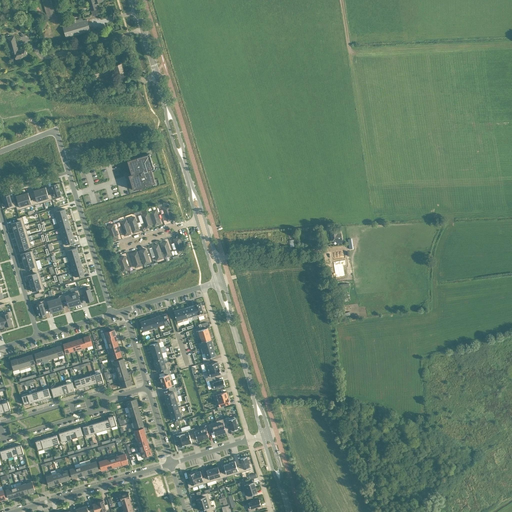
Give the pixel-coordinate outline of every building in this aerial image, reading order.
[(51,0),(42,0),(48,19),(57,16),(51,0)] [(87,0),(91,11),(98,9),(96,3),(103,1),(102,0),(87,0)] [(76,20),(75,16),(71,17),(72,21),(66,23),(67,25),(63,26),(66,38),(90,31),(87,19),(83,20),(82,18),(76,20)] [(14,36),(7,38),(11,54),(14,53),(15,56),(16,59),(17,59),(27,56),(26,55),(27,55),(26,52),(25,48),(18,50),(14,36)] [(124,73),(121,64),(114,66),(110,68),(109,65),(93,70),(96,78),(111,73),(111,72),(116,71),(117,75),(124,73)] [(85,150),(72,154),(74,159),(87,155),(85,150)] [(131,182),(133,190),(153,184),(152,180),(155,179),(151,166),(153,165),(150,156),(148,157),(147,154),(130,159),(131,163),(128,164),(131,171),(132,174),(129,175),(130,178),(131,178),(132,182),(131,182)] [(54,193),(51,194),(53,199),(62,197),(58,183),(51,185),(54,193)] [(46,187),(40,189),(44,202),(53,199),(51,194),(48,195),(46,187)] [(36,198),(33,199),(35,205),(44,202),(40,189),(34,191),(36,198)] [(28,192),(22,194),(26,207),(35,205),(33,199),(30,200),(28,192)] [(9,194),(3,196),(7,210),(16,207),(16,204),(15,201),(12,202),(9,194)] [(16,204),(16,207),(17,210),(26,207),(22,194),(16,196),(18,204),(16,204)] [(167,221),(174,219),(169,205),(163,207),(167,221)] [(59,207),(52,209),(52,210),(53,209),(55,218),(67,214),(65,209),(59,210),(58,208),(59,207)] [(155,226),(161,223),(156,210),(150,212),(155,226)] [(146,228),(152,226),(148,213),(141,215),(146,228)] [(67,214),(55,218),(57,223),(57,224),(59,223),(68,220),(67,214)] [(18,221),(12,223),(13,229),(25,225),(22,217),(20,217),(18,218),(17,218),(18,221)] [(133,233),(139,231),(135,217),(129,219),(133,233)] [(68,220),(59,223),(61,228),(70,225),(68,220)] [(125,236),(131,234),(126,220),(120,222),(125,236)] [(112,240),(118,238),(113,224),(107,226),(112,240)] [(25,225),(13,229),(15,234),(27,231),(25,225)] [(61,228),(58,229),(60,234),(72,231),(70,225),(61,228)] [(336,230),(331,231),(332,241),(336,240),(337,243),(342,242),(342,239),(341,233),(337,234),(336,230)] [(27,231),(15,234),(17,240),(28,236),(27,231)] [(72,231),(60,234),(62,240),(73,236),(72,231)] [(28,236),(17,240),(18,245),(30,242),(28,236)] [(73,236),(62,240),(64,248),(70,246),(69,244),(75,242),(73,236)] [(178,253),(184,251),(180,237),(173,239),(178,253)] [(165,257),(171,255),(167,241),(161,243),(165,257)] [(30,242),(18,245),(20,251),(32,247),(30,242)] [(157,260),(163,258),(158,244),(152,246),(157,260)] [(70,246),(64,248),(67,256),(78,253),(77,247),(71,249),(70,246)] [(144,264),(150,262),(146,249),(139,251),(144,264)] [(33,250),(21,254),(23,259),(34,256),(33,250)] [(135,267),(142,265),(137,252),(131,254),(135,267)] [(78,253),(67,256),(68,262),(70,261),(80,258),(78,253)] [(339,254),(332,255),(332,256),(335,274),(337,274),(338,279),(348,277),(344,257),(339,258),(339,254)] [(34,256),(23,259),(24,264),(36,261),(34,256)] [(123,272),(129,270),(124,256),(118,258),(123,272)] [(80,258),(70,261),(71,266),(82,263),(80,258)] [(36,261),(24,264),(26,270),(32,268),(33,271),(38,269),(36,261)] [(71,266),(70,266),(70,267),(72,272),(83,268),(82,263),(71,266)] [(83,268),(72,272),(74,280),(73,280),(73,281),(81,278),(80,278),(79,276),(85,274),(83,268)] [(34,274),(28,275),(29,281),(41,277),(38,269),(33,271),(34,274)] [(41,277),(29,281),(31,286),(42,282),(41,277)] [(42,282),(31,286),(32,291),(38,290),(39,293),(42,292),(45,291),(42,282)] [(89,286),(80,289),(82,295),(84,294),(87,302),(93,300),(89,286)] [(80,289),(71,292),(75,305),(81,303),(79,296),(82,295),(80,289)] [(71,292),(62,294),(64,300),(67,299),(69,307),(75,305),(71,292)] [(54,298),(57,310),(63,309),(61,301),(64,300),(62,294),(59,295),(59,297),(54,298)] [(53,297),(45,300),(46,305),(49,305),(51,312),(57,310),(54,298),(54,297),(53,297)] [(45,300),(36,302),(40,316),(46,314),(44,306),(46,305),(45,300)] [(195,305),(198,317),(204,315),(202,309),(203,309),(202,306),(201,306),(200,303),(195,305)] [(198,317),(195,305),(190,307),(193,317),(198,315),(198,317)] [(193,317),(190,307),(185,308),(184,308),(188,320),(188,318),(193,317)] [(184,308),(179,309),(183,321),(188,320),(184,308)] [(178,323),(183,321),(179,309),(174,311),(178,323)] [(3,313),(2,313),(6,325),(6,326),(12,324),(10,317),(12,316),(11,311),(3,313)] [(167,313),(161,315),(164,324),(170,323),(167,313)] [(164,324),(161,315),(156,316),(159,326),(164,324)] [(151,318),(146,320),(149,330),(154,329),(154,327),(154,328),(151,318)] [(144,332),(149,330),(146,320),(140,322),(144,332)] [(107,332),(104,333),(105,338),(107,338),(106,338),(115,335),(116,335),(114,329),(111,330),(110,328),(106,329),(107,332)] [(208,328),(196,331),(198,337),(200,337),(200,336),(210,333),(208,328)] [(210,333),(200,336),(200,337),(201,339),(202,342),(211,339),(210,333)] [(84,337),(84,338),(84,337),(87,346),(92,345),(90,335),(84,337)] [(76,349),(77,352),(83,350),(82,348),(79,339),(74,341),(77,349),(76,349)] [(150,345),(151,350),(160,347),(159,342),(161,342),(160,339),(154,340),(155,343),(150,345)] [(211,339),(202,342),(203,347),(213,344),(211,339)] [(105,344),(106,349),(107,348),(110,348),(118,345),(117,340),(108,343),(105,344)] [(63,344),(66,353),(72,351),(69,342),(63,344)] [(203,347),(201,348),(202,350),(203,353),(203,354),(205,353),(214,350),(213,344),(203,347)] [(107,348),(109,354),(111,353),(120,351),(118,345),(110,348),(107,348)] [(58,356),(64,354),(61,346),(56,347),(58,356)] [(160,347),(151,350),(153,355),(162,353),(163,352),(162,347),(161,347),(160,347)] [(216,356),(214,350),(205,353),(207,358),(203,360),(204,363),(210,361),(209,358),(216,356)] [(111,353),(113,359),(122,356),(120,351),(111,353)] [(38,362),(43,361),(40,352),(35,354),(38,362)] [(30,365),(35,363),(32,354),(27,356),(30,365)] [(30,365),(27,356),(22,358),(25,369),(30,367),(30,365)] [(14,371),(19,369),(20,369),(17,359),(17,358),(11,360),(14,371)] [(19,369),(20,370),(25,369),(22,358),(17,359),(20,369),(19,369)] [(125,364),(123,358),(115,361),(116,366),(125,364)] [(154,360),(155,366),(165,363),(164,358),(154,360)] [(204,363),(207,371),(220,367),(219,364),(218,364),(217,361),(211,364),(210,361),(204,363)] [(164,372),(170,370),(167,362),(155,366),(157,371),(163,369),(164,372)] [(116,366),(114,367),(116,372),(126,369),(125,364),(116,366)] [(220,367),(207,371),(208,377),(205,378),(206,381),(209,380),(215,379),(214,376),(221,373),(220,371),(221,371),(220,367)] [(126,369),(116,372),(117,377),(119,377),(128,374),(126,369)] [(159,377),(161,383),(173,379),(170,370),(164,372),(165,375),(159,377)] [(98,384),(104,383),(101,373),(96,374),(98,382),(98,383),(98,384)] [(77,389),(83,387),(80,378),(74,380),(77,389)] [(121,382),(120,382),(122,387),(132,384),(130,379),(121,382)] [(175,388),(173,379),(161,383),(163,388),(168,387),(169,389),(175,388)] [(215,379),(209,380),(212,389),(225,385),(223,379),(216,381),(215,379)] [(72,382),(67,383),(69,392),(75,391),(72,382)] [(54,397),(59,395),(56,387),(51,388),(54,397)] [(43,390),(45,398),(51,397),(48,388),(43,390)] [(164,394),(166,400),(178,396),(175,388),(169,389),(170,392),(164,394)] [(218,400),(229,397),(228,394),(227,394),(227,391),(220,393),(219,390),(213,392),(214,395),(216,395),(218,400)] [(27,394),(27,393),(22,395),(25,405),(30,403),(27,394)] [(179,401),(178,396),(166,400),(167,405),(179,401)] [(230,397),(229,397),(218,400),(220,406),(217,407),(218,410),(224,408),(223,405),(230,403),(229,401),(230,400),(229,397),(230,397)] [(128,407),(129,407),(137,404),(138,404),(136,398),(126,401),(128,407)] [(11,410),(8,400),(2,402),(2,403),(3,403),(5,412),(11,410)] [(178,407),(169,410),(171,415),(180,412),(182,412),(181,406),(178,407)] [(130,412),(127,413),(129,418),(132,417),(140,415),(139,409),(130,412)] [(180,412),(171,415),(172,420),(182,418),(181,415),(180,412)] [(114,415),(108,417),(109,419),(111,427),(112,427),(117,425),(115,420),(117,419),(115,416),(114,416),(114,415)] [(228,417),(225,418),(227,424),(230,423),(232,430),(234,429),(234,430),(238,429),(237,429),(238,428),(237,423),(238,423),(237,419),(236,420),(235,417),(229,418),(228,417)] [(217,421),(221,434),(226,432),(224,425),(227,424),(225,418),(217,421)] [(109,419),(104,420),(106,429),(112,427),(111,427),(109,419)] [(142,419),(133,422),(135,428),(144,425),(142,419)] [(217,422),(208,424),(210,430),(213,429),(215,435),(221,434),(217,421),(216,421),(217,422)] [(205,426),(200,428),(203,438),(209,437),(207,431),(210,430),(208,424),(205,425),(205,426)] [(89,425),(83,427),(86,435),(91,434),(89,425)] [(75,428),(70,430),(72,438),(78,437),(75,428)] [(203,439),(200,428),(195,430),(194,428),(191,429),(193,435),(195,434),(198,441),(203,439)] [(191,429),(182,431),(186,445),(189,444),(189,443),(192,442),(190,435),(193,435),(191,429)] [(70,430),(64,431),(67,440),(72,438),(70,430)] [(186,445),(182,431),(173,434),(173,433),(175,441),(175,440),(178,439),(180,446),(182,445),(183,446),(186,445)] [(57,435),(51,436),(54,445),(59,443),(57,435)] [(138,441),(137,441),(138,447),(148,444),(147,438),(138,441)] [(41,439),(36,441),(38,451),(44,449),(44,448),(41,439)] [(24,454),(21,444),(16,446),(18,455),(19,456),(24,454)] [(138,447),(137,447),(139,452),(140,452),(150,449),(150,448),(148,444),(138,447)] [(152,454),(150,448),(150,449),(140,452),(141,456),(137,457),(138,460),(144,459),(143,457),(145,456),(146,459),(149,458),(148,455),(152,454)] [(0,451),(3,460),(8,458),(5,449),(0,451)] [(125,453),(120,455),(123,464),(122,464),(123,464),(128,463),(125,453)] [(114,454),(109,456),(112,467),(118,465),(115,457),(114,454)] [(109,456),(104,457),(105,460),(107,468),(112,467),(109,456)] [(243,465),(240,466),(242,472),(251,469),(247,456),(241,458),(243,465)] [(235,461),(229,463),(233,475),(242,472),(240,466),(237,467),(235,461)] [(225,470),(223,471),(224,477),(233,475),(229,463),(224,465),(225,470)] [(218,467),(212,468),(216,480),(224,477),(223,471),(220,472),(218,467)] [(75,468),(70,469),(73,478),(78,476),(75,468)] [(208,476),(205,477),(207,482),(216,480),(212,468),(207,470),(208,476)] [(61,469),(56,470),(57,473),(59,482),(65,480),(62,472),(61,469)] [(56,470),(51,471),(52,474),(52,475),(54,483),(55,483),(59,482),(57,473),(56,470)] [(67,470),(62,472),(65,480),(70,479),(67,470)] [(194,471),(198,485),(203,484),(206,483),(207,482),(205,477),(202,477),(200,471),(198,471),(197,470),(194,471)] [(190,481),(187,482),(189,488),(198,485),(194,471),(194,472),(191,472),(191,473),(190,474),(188,474),(190,481)] [(52,474),(46,475),(49,486),(55,484),(55,483),(54,483),(52,475),(52,474)] [(247,480),(241,482),(242,484),(244,491),(256,487),(254,481),(248,483),(247,480)] [(25,494),(29,492),(30,492),(27,483),(26,482),(27,482),(26,481),(21,483),(22,485),(25,494)] [(27,482),(26,482),(27,483),(30,492),(29,492),(30,493),(35,491),(32,481),(27,482)] [(21,482),(16,483),(17,486),(19,495),(25,494),(22,485),(21,483),(21,482)] [(9,498),(14,497),(12,488),(11,486),(5,487),(9,498)] [(256,487),(244,491),(247,499),(253,497),(252,495),(257,493),(256,487)] [(119,501),(121,501),(130,498),(129,492),(120,495),(118,496),(119,501)] [(202,497),(197,499),(198,505),(210,501),(208,494),(207,492),(201,494),(202,497)] [(119,501),(117,502),(119,506),(122,505),(122,506),(131,503),(130,501),(131,500),(130,498),(121,500),(121,501),(119,501)] [(251,502),(246,503),(249,511),(254,511),(255,510),(254,507),(261,505),(259,499),(254,500),(254,499),(250,501),(251,502)] [(103,500),(98,502),(101,511),(104,511),(105,511),(110,511),(109,509),(108,504),(105,505),(103,500)] [(210,501),(198,505),(200,510),(206,509),(207,511),(215,509),(214,505),(211,506),(210,501)] [(94,508),(91,509),(91,511),(99,511),(101,511),(98,502),(95,502),(95,503),(93,504),(94,508)]
